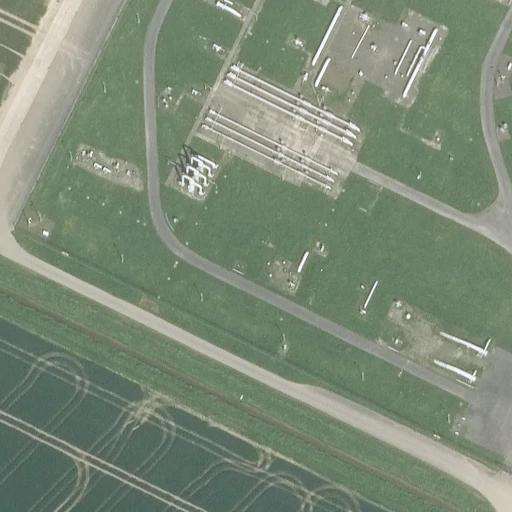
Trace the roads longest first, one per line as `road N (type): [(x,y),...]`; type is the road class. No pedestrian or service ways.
road 1 (unclassified): [(507,511),(478,477),(12,254),(0,240)]
road 2 (unclassified): [(0,185),(92,0)]
